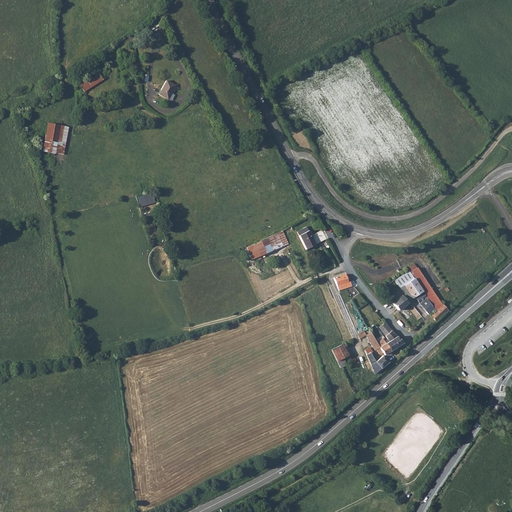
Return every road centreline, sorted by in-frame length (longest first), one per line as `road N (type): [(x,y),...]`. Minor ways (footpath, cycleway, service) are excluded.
road 1 (primary): [(201,511),(306,453),(490,290)]
road 2 (unclassified): [(290,158),(311,160),(350,210),(398,219),(441,197),(496,141)]
road 3 (tertiary): [(290,158),(209,0)]
road 4 (track): [(185,330),(332,271)]
road 5 (unclassified): [(356,229),(345,262),(408,341)]
road 6 (unclassified): [(420,511),(486,409),(498,403)]
